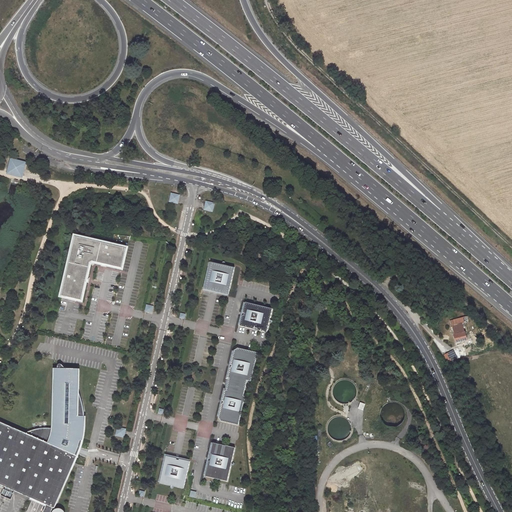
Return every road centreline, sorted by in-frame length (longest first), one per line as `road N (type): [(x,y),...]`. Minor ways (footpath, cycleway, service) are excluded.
road 1 (motorway): [(472,246),(172,0)]
road 2 (track): [(266,0),(299,50),(511,244)]
road 3 (tertiary): [(307,229),(404,318),(499,511)]
road 4 (unclassified): [(197,182),(120,511)]
road 5 (motorway): [(472,246),(277,55),(243,0)]
road 6 (motorway): [(140,0),(372,186)]
road 7 (motorway): [(135,117),(154,81),(198,75),(372,186)]
road 8 (motorway): [(100,0),(122,32),(122,60),(106,86),(79,99),(52,96),(29,80),(18,43),(26,12)]
road 9 (motorway): [(372,186),(511,306)]
road 10 (track): [(379,290),(401,275),(424,279),(511,343)]
road 11 (tertiary): [(105,157),(33,132),(1,89)]
road 12 (tertiary): [(197,182),(307,229)]
